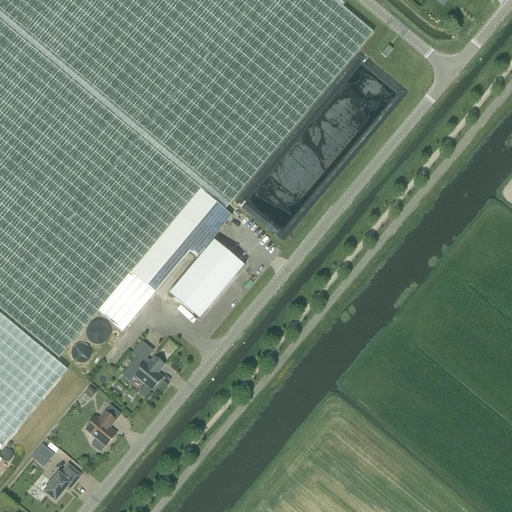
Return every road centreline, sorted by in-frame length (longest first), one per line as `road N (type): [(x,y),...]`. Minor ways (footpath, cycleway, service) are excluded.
road 1 (unknown): [(137,511),(511,63)]
road 2 (unclassified): [(83,511),(451,72)]
